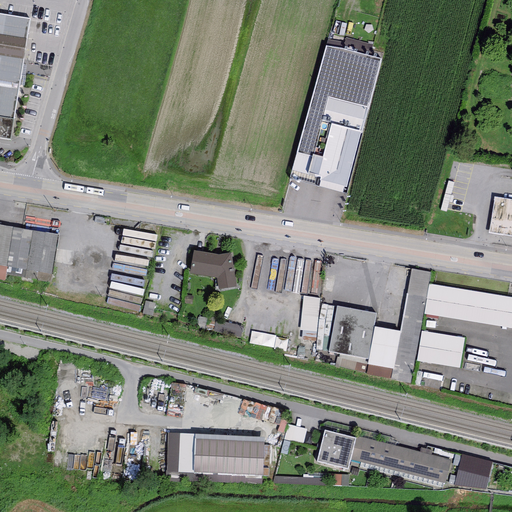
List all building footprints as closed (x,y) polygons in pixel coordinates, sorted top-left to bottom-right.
[(25,21),(0,17),(0,144),(6,145),(25,21)] [(379,59),(323,44),(293,152),(307,156),(301,175),(316,179),(314,183),(342,190),(379,59)] [(511,236),(511,199),(496,197),(489,233),(511,236)] [(59,236),(0,226),(0,267),(7,269),(52,276),(59,236)] [(218,257),(194,252),(189,275),(216,279),(219,292),(236,289),(231,256),(218,257)] [(113,291),(145,298),(150,273),(142,272),(143,268),(128,264),(130,257),(121,255),(113,291)] [(431,273),(411,270),(401,334),(394,371),(391,381),(410,384),(431,273)] [(511,298),(429,285),(424,316),(511,330),(511,298)] [(377,315),(337,307),(328,353),(368,360),(374,329),(377,315)] [(225,323),(224,332),(243,336),(245,326),(225,323)] [(401,334),(374,329),(368,360),(367,366),(394,371),(401,334)] [(253,332),(252,345),(289,348),(290,336),(253,332)] [(463,339),(422,332),(417,361),(458,368),(463,339)] [(238,411),(241,398),(228,394),(224,408),(238,411)] [(269,421),(273,407),(246,398),(242,412),(269,421)] [(287,437),(306,442),(309,428),(290,424),(287,437)] [(349,440),(320,433),(312,465),(341,473),(349,440)] [(260,439),(164,435),(162,473),(258,477),(260,439)] [(447,461),(352,439),(347,461),(441,483),(447,461)] [(277,475),(277,483),(350,484),(350,474),(332,474),(332,476),(277,475)]
